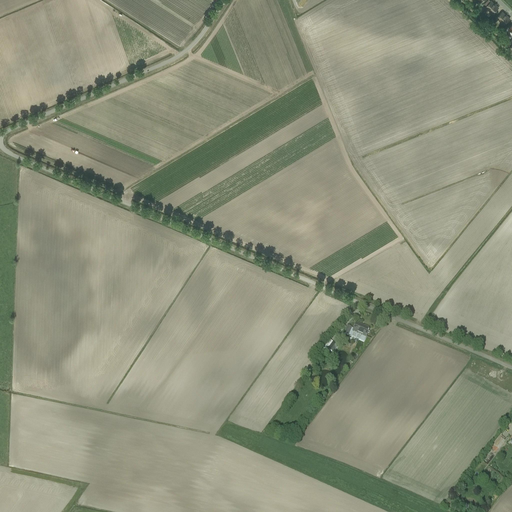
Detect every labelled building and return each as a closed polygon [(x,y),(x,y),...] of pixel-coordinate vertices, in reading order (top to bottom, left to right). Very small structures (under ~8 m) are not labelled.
[(119,0),(120,4),(137,12),(138,9),(138,8),(140,4),(137,3),(136,0),(119,0)] [(492,14),(495,11),(498,8),(495,5),(493,4),(491,1),(487,5),(485,7),(492,14)] [(504,25),(506,22),(510,19),(506,16),(505,15),(502,12),(497,18),(504,25)] [(363,342),(364,341),(366,337),(368,333),(368,332),(369,331),(370,329),(356,323),(354,330),(351,329),(351,328),(347,327),(345,331),(344,334),(363,342)] [(332,342),(327,349),(330,351),(331,352),(333,353),(338,346),(332,342)] [(495,453),(498,449),(504,441),(500,438),(494,446),(493,445),(490,449),(495,453)]
